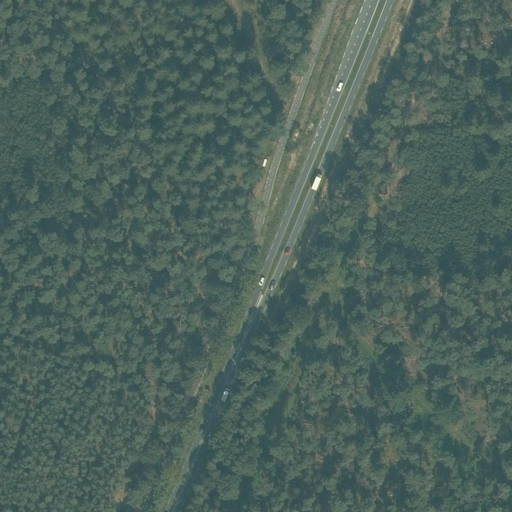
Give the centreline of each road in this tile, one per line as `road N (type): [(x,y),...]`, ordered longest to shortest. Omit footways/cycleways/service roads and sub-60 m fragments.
road 1 (track): [(282,144),(345,170),(366,204),(324,300),(511,497)]
road 2 (primary): [(244,334),(388,0)]
road 3 (primary): [(375,0),(244,334)]
road 4 (primary): [(171,511),(244,334)]
road 5 (track): [(294,109),(236,0)]
